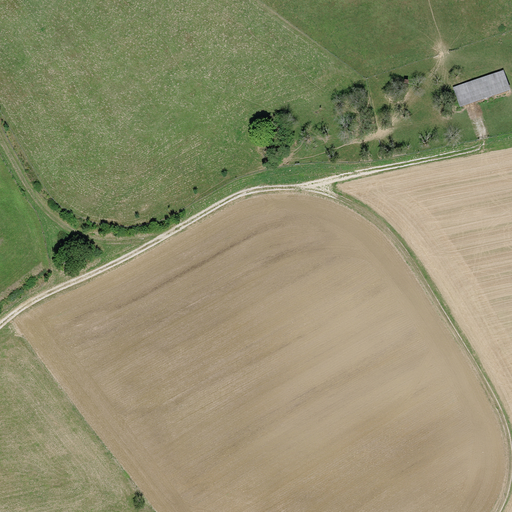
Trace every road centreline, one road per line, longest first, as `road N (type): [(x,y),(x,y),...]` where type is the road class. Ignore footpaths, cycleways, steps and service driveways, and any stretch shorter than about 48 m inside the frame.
road 1 (track): [(494,511),(510,455),(501,408),(375,223),(317,193),(243,193),(166,235),(96,241),(44,212),(0,141)]
road 2 (track): [(243,193),(278,176),(404,164),(511,141)]
road 3 (track): [(166,235),(23,305),(0,326)]
